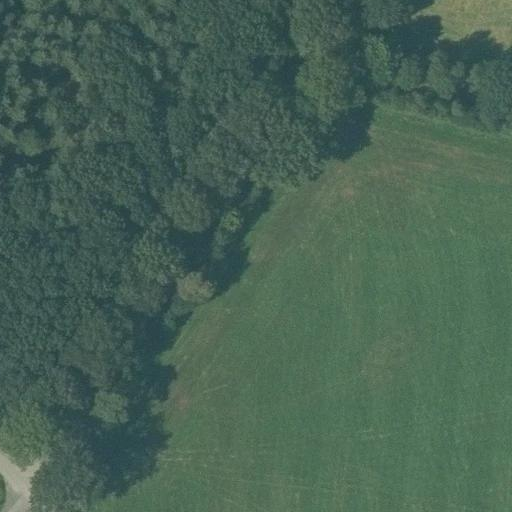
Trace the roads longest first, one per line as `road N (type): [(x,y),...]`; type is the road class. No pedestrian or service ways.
road 1 (track): [(27,511),(245,166),(364,0)]
road 2 (track): [(325,58),(511,109)]
